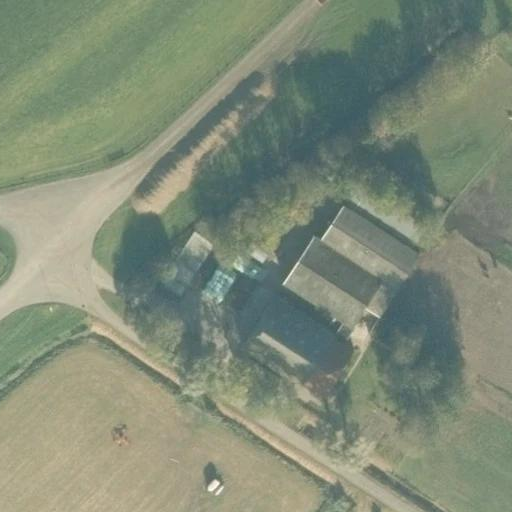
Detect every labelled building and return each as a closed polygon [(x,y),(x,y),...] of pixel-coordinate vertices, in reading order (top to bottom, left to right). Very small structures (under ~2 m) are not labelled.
[(353,154),(360,164),(392,139),(384,130),(353,154)] [(419,254),(343,205),(321,239),(314,234),(283,282),(343,321),(335,334),(275,296),(241,347),(301,386),(303,383),(324,397),(354,351),(343,344),(350,335),(354,328),(351,326),(382,278),(397,288),(419,254)] [(181,294),(213,244),(194,231),(180,252),(173,249),(162,267),(169,271),(163,283),(181,294)] [(383,305),(393,287),(381,280),(371,298),(383,305)] [(239,373),(272,395),(280,383),(246,362),(239,373)] [(418,384),(436,397),(445,384),(427,372),(418,384)]
